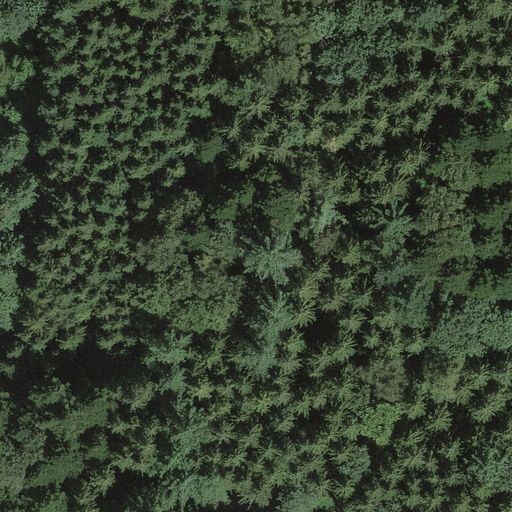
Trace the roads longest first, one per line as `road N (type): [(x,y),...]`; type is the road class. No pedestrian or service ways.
road 1 (track): [(0,340),(29,247),(50,0)]
road 2 (track): [(161,511),(205,495),(254,494),(289,511)]
